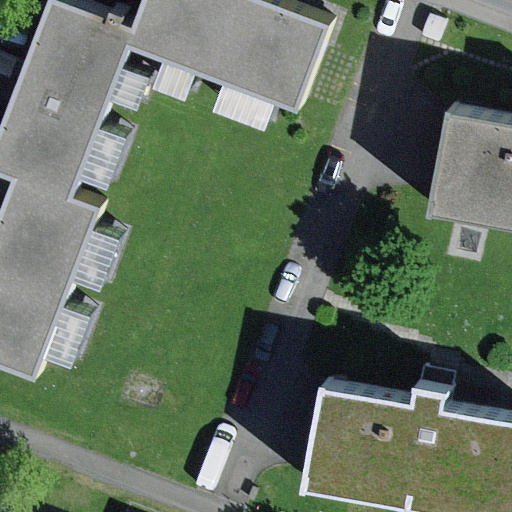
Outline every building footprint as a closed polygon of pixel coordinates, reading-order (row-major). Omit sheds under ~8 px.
[(0,182),(46,200),(108,40),(115,22),(56,0),(31,0),(0,82),(0,182)] [(123,0),(115,22),(108,40),(275,105),(305,26),(238,0),(123,0)] [(511,129),(434,116),(418,212),(511,227),(511,129)] [(46,200),(0,182),(0,380),(17,387),(85,215),(46,200)] [(396,405),(301,389),(285,492),(410,511),(497,511),(511,428),(429,415),(433,395),(399,389),(396,405)]
